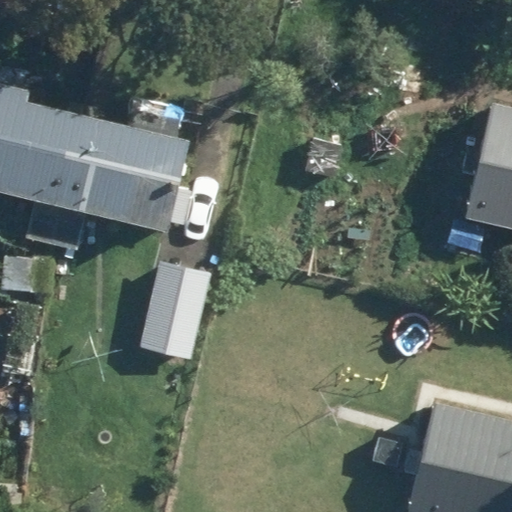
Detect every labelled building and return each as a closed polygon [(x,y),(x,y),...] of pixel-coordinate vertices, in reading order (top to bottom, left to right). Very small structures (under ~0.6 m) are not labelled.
[(188,121),(0,77),(0,189),(163,227),(188,121)] [(511,90),(505,89),(478,206),(511,214),(511,90)] [(60,251),(0,245),(0,285),(56,291),(60,251)] [(231,261),(171,247),(151,334),(211,348),(231,261)] [(511,511),(511,404),(446,390),(420,506),(444,511),(511,511)]
